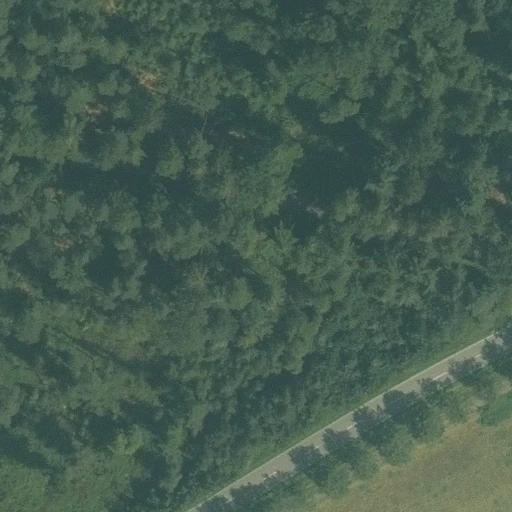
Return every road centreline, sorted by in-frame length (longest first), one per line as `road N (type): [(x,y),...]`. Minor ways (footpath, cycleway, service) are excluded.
road 1 (tertiary): [(0,134),(511,262)]
road 2 (tertiary): [(206,511),(511,337)]
road 3 (track): [(252,196),(322,0)]
